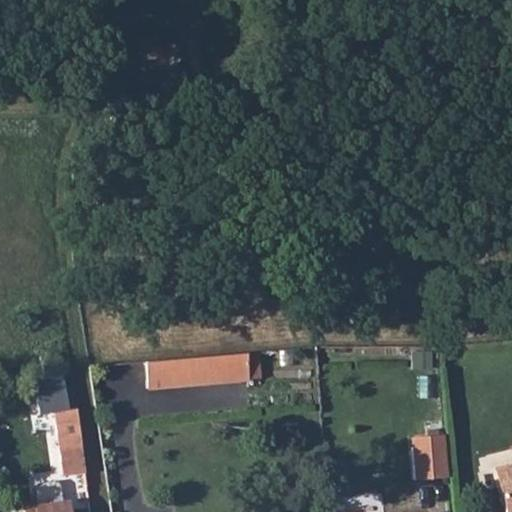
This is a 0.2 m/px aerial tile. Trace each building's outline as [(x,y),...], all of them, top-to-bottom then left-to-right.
[(246,353),(247,381),(259,380),(258,352),(246,353)] [(188,357),(189,385),(247,381),(246,353),(188,357)] [(143,360),(145,388),(189,385),(188,357),(143,360)] [(48,412),(58,475),(82,472),(72,408),(48,412)] [(411,447),(413,478),(448,476),(445,434),(427,435),(427,446),(411,447)] [(410,435),(411,447),(427,446),(427,435),(410,435)] [(500,486),(505,511),(511,511),(511,464),(501,467),(505,485),(500,486)] [(35,492),(38,508),(62,504),(60,488),(55,485),(39,487),(35,492)]
